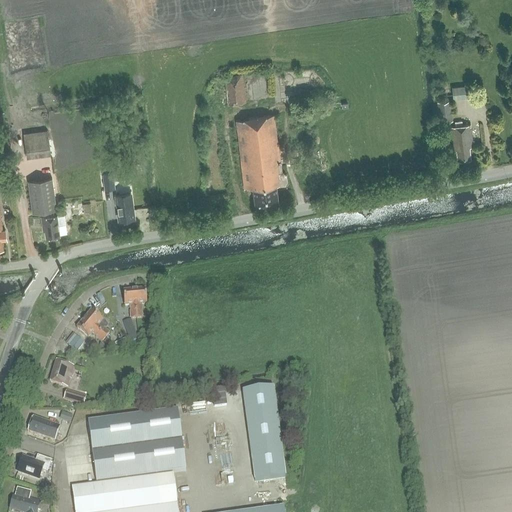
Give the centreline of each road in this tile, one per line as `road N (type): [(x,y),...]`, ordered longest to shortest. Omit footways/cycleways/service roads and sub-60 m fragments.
road 1 (tertiary): [(56,258),(511,173)]
road 2 (unclassified): [(9,450),(63,320),(101,286),(157,276)]
road 3 (tertiary): [(0,377),(28,298),(56,258)]
